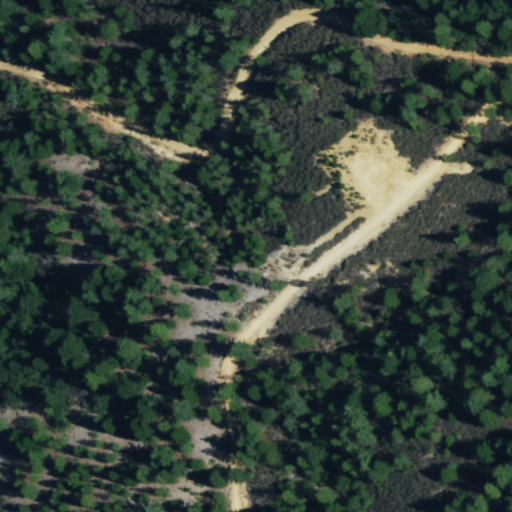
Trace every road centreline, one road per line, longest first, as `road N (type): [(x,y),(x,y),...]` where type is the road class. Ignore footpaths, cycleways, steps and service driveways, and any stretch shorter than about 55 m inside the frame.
road 1 (track): [(511,58),(414,45),(321,9),(301,11),(280,21),(243,64),(211,137),(174,149),(56,75),(0,58)]
road 2 (track): [(232,511),(221,370),(229,351),(292,282),(384,213),(511,79)]
